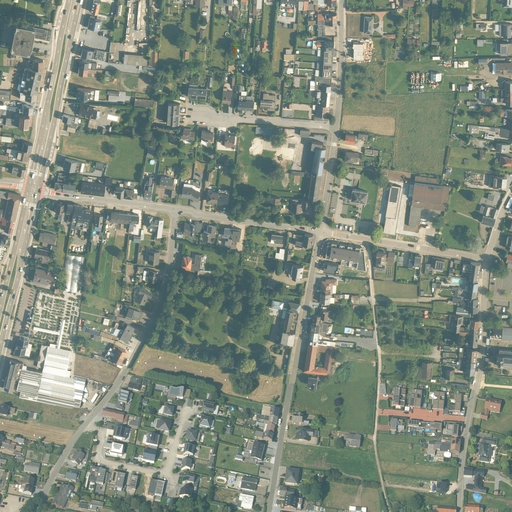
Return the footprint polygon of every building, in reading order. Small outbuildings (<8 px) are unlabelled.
[(93,0),(90,12),(97,13),(99,2),(99,0),(93,0)] [(228,15),(232,15),(232,0),(218,0),(218,2),(227,3),(227,5),(229,5),(228,15)] [(298,0),(298,11),(307,11),(307,8),(308,7),(308,0),(298,0)] [(97,19),(98,18),(105,20),(106,15),(97,13),(96,19),(89,18),(87,27),(100,29),(101,25),(100,24),(100,20),(97,19)] [(364,14),(364,31),(372,31),(373,15),(364,14)] [(308,22),(318,22),(318,34),(325,34),(325,24),(337,24),(337,18),(318,18),(313,18),(309,18),(308,18),(308,22)] [(511,29),(511,21),(499,22),(499,34),(511,34),(511,29)] [(45,39),(47,29),(16,23),(15,28),(14,28),(11,44),(10,49),(29,52),(30,48),(32,37),(45,39)] [(313,38),(312,46),(321,47),(324,47),(328,48),(328,46),(333,46),(334,39),(313,38)] [(511,40),(496,40),(496,46),(500,46),(500,52),(508,52),(508,51),(511,50),(511,40)] [(331,64),(331,61),(332,59),(333,54),(333,46),(328,46),(328,48),(324,47),(321,47),(320,53),(320,61),(319,67),(319,74),(332,75),(332,68),(332,64),(331,64)] [(153,52),(153,47),(148,47),(148,52),(149,52),(149,65),(157,65),(157,53),(157,52),(153,52)] [(102,60),(104,51),(94,49),(94,51),(82,48),(80,56),(93,57),(102,61),(102,60)] [(146,66),(147,55),(124,53),(123,64),(146,66)] [(43,60),(28,59),(28,63),(32,63),(32,68),(41,69),(42,69),(43,60)] [(492,61),(492,71),(511,71),(511,60),(492,61)] [(78,67),(95,69),(96,63),(79,61),(78,67)] [(78,67),(77,74),(86,75),(92,76),(93,73),(96,73),(96,69),(78,67)] [(38,81),(41,69),(32,68),(24,68),(21,80),(38,81)] [(431,68),(431,77),(441,77),(441,68),(431,68)] [(250,80),(256,81),(256,78),(258,78),(258,73),(256,73),(250,72),(250,80)] [(331,84),(331,83),(331,82),(332,75),(319,74),(315,74),(315,78),(310,78),(310,88),(322,89),(322,88),(330,88),(331,86),(331,84)] [(511,78),(503,79),(501,81),(505,84),(505,87),(511,86),(511,78)] [(18,83),(16,89),(19,90),(19,91),(36,92),(38,81),(21,80),(20,84),(18,83)] [(238,106),(246,106),(247,93),(246,93),(246,89),(242,89),(242,88),(240,88),(242,88),(242,83),(238,83),(237,89),(241,89),(241,93),(240,92),(240,93),(239,98),(238,106)] [(197,85),(189,84),(188,96),(197,97),(197,85)] [(227,86),(223,86),(222,99),(230,100),(231,89),(227,88),(227,86)] [(511,94),(511,86),(505,87),(501,87),(501,95),(511,94)] [(76,93),(76,98),(89,99),(94,99),(95,89),(77,88),(77,93),(76,93)] [(197,88),(197,97),(205,98),(206,88),(197,88)] [(322,88),(322,89),(310,88),(309,88),(309,91),(308,91),(307,93),(314,94),(316,94),(316,95),(317,95),(317,94),(318,94),(318,102),(329,103),(330,88),(322,88)] [(0,99),(10,101),(11,91),(0,90),(0,99)] [(36,93),(20,91),(19,98),(35,100),(36,93)] [(267,108),(275,108),(276,98),(275,98),(275,93),(269,92),(269,91),(264,91),(262,104),(268,104),(267,108)] [(254,94),(247,93),(246,106),(254,107),(254,106),(256,107),(257,100),(254,99),(254,98),(254,94)] [(154,100),(155,95),(152,95),(151,100),(134,98),(134,107),(153,108),(154,100)] [(323,113),(323,112),(328,113),(329,103),(318,102),(313,102),(312,107),(315,107),(315,113),(323,113)] [(180,103),(167,103),(166,123),(179,124),(180,103)] [(9,106),(8,111),(32,113),(33,106),(28,106),(28,104),(23,104),(21,104),(21,109),(17,109),(17,107),(9,106)] [(80,104),(77,116),(78,116),(79,115),(95,119),(95,118),(98,119),(99,111),(97,110),(96,110),(96,108),(93,107),(80,104)] [(510,106),(500,106),(500,113),(505,114),(509,114),(511,114),(511,107),(510,107),(510,106)] [(28,117),(29,116),(14,114),(14,118),(6,117),(5,119),(0,118),(0,124),(28,127),(27,127),(28,121),(28,120),(28,117)] [(75,128),(78,128),(79,125),(76,124),(78,118),(63,114),(61,120),(68,121),(66,130),(74,132),(75,128)] [(488,128),(491,128),(494,129),(494,130),(497,130),(498,131),(501,134),(509,135),(511,135),(511,126),(507,126),(495,125),(469,122),(469,123),(468,123),(467,126),(469,126),(468,131),(471,131),(472,126),(478,126),(481,126),(481,128),(485,128),(486,126),(488,127),(488,128)] [(190,131),(190,129),(183,128),(183,133),(181,133),(181,137),(183,139),(189,140),(189,141),(193,141),(194,132),(190,131)] [(202,130),(201,143),(206,143),(206,139),(213,140),(213,131),(202,130)] [(346,131),(345,138),(349,139),(349,140),(354,140),(355,138),(357,139),(358,136),(367,137),(368,131),(365,131),(358,130),(358,133),(346,131)] [(225,133),(221,133),(221,141),(225,141),(225,142),(225,144),(225,145),(230,145),(230,144),(230,143),(235,143),(235,133),(225,132),(225,133)] [(312,170),(322,170),(324,156),(325,153),(324,153),(326,144),(322,144),(323,140),(312,138),(311,142),(314,142),(314,144),(317,144),(316,146),(309,145),(305,170),(307,171),(307,172),(311,172),(311,171),(312,171),(312,170)] [(497,139),(495,139),(494,147),(498,147),(508,149),(509,141),(499,140),(497,140),(497,139)] [(30,151),(32,143),(23,141),(22,145),(7,143),(6,148),(21,150),(21,149),(30,151)] [(27,160),(29,151),(21,149),(21,150),(6,148),(6,151),(8,152),(8,155),(0,154),(0,158),(8,160),(9,156),(27,160)] [(358,156),(359,151),(346,149),(345,158),(354,159),(354,155),(358,156)] [(495,157),(494,160),(506,162),(506,161),(510,161),(511,155),(507,155),(507,154),(500,153),(500,157),(495,157)] [(65,158),(62,168),(79,172),(79,171),(83,172),(84,167),(85,163),(65,158)] [(93,165),(93,167),(94,167),(94,169),(102,170),(103,164),(96,162),(95,165),(93,165)] [(23,175),(25,168),(12,165),(12,168),(0,165),(0,170),(5,171),(23,175)] [(390,166),(389,173),(414,176),(415,170),(390,166)] [(309,191),(318,193),(322,170),(312,170),(312,171),(309,191)] [(61,190),(64,174),(64,173),(58,172),(58,174),(57,182),(55,182),(54,189),(61,190)] [(414,182),(412,194),(412,199),(411,203),(421,204),(441,207),(446,208),(449,183),(439,182),(439,176),(415,173),(414,182)] [(68,179),(68,174),(64,174),(61,190),(74,192),(75,182),(70,181),(70,183),(67,182),(67,179),(68,179)] [(143,198),(150,199),(154,178),(153,177),(153,175),(150,174),(150,177),(149,177),(148,184),(144,184),(143,189),(144,189),(143,198)] [(490,174),(489,185),(501,186),(502,185),(506,185),(507,175),(498,175),(494,175),(494,174),(490,174)] [(88,176),(82,176),(82,177),(81,183),(80,191),(88,192),(90,178),(87,178),(88,176)] [(161,176),(159,186),(165,187),(165,186),(171,187),(171,189),(169,188),(168,196),(174,197),(175,189),(174,189),(175,183),(173,182),(174,178),(170,178),(170,177),(161,176)] [(91,181),(91,179),(90,178),(88,192),(102,194),(103,194),(104,184),(92,183),(93,181),(91,181)] [(190,197),(192,180),(188,180),(188,184),(184,183),(183,186),(182,196),(190,197)] [(197,181),(192,180),(190,197),(199,198),(200,188),(199,188),(200,185),(196,185),(197,181)] [(122,196),(136,198),(137,191),(136,189),(133,188),(134,185),(129,184),(130,181),(125,181),(124,181),(124,184),(122,196)] [(402,184),(391,182),(382,229),(393,231),(402,184)] [(117,191),(116,195),(122,196),(124,184),(119,183),(119,187),(115,186),(114,190),(117,191)] [(207,190),(206,198),(211,199),(211,200),(217,200),(218,189),(212,189),(213,187),(208,187),(208,188),(208,190),(207,190)] [(219,187),(217,200),(228,201),(229,188),(219,187)] [(353,187),(351,197),(366,200),(367,189),(353,187)] [(19,200),(20,194),(8,191),(0,190),(0,196),(6,198),(8,199),(5,209),(2,208),(1,209),(0,209),(0,216),(14,219),(16,212),(17,208),(19,200)] [(292,199),(292,208),(302,209),(302,203),(317,204),(318,198),(313,198),(304,197),(290,196),(290,199),(292,199)] [(59,203),(57,203),(56,208),(55,208),(54,211),(55,212),(55,211),(58,212),(57,221),(60,221),(63,204),(62,203),(60,202),(59,203)] [(485,204),(483,210),(483,212),(481,219),(493,223),(498,206),(485,202),(485,204)] [(71,224),(74,204),(67,203),(65,212),(69,212),(67,220),(66,223),(71,224)] [(421,204),(411,203),(408,222),(409,224),(414,224),(415,223),(416,221),(419,221),(421,204)] [(81,205),(74,204),(71,222),(76,223),(75,225),(75,226),(87,227),(90,210),(82,208),(83,207),(82,207),(81,206),(81,205)] [(118,212),(111,211),(110,215),(109,215),(108,221),(112,222),(112,224),(116,224),(118,212)] [(118,212),(117,223),(125,224),(126,221),(129,222),(130,213),(118,212)] [(130,213),(128,230),(132,231),(134,222),(137,222),(138,214),(130,213)] [(95,214),(94,230),(100,230),(102,215),(95,214)] [(14,219),(0,216),(0,220),(2,221),(2,224),(5,225),(3,231),(11,232),(14,219)] [(151,218),(151,217),(147,216),(146,227),(150,227),(149,231),(154,231),(154,235),(154,236),(160,237),(161,229),(163,219),(158,219),(151,218)] [(185,223),(183,235),(190,236),(191,232),(194,233),(195,222),(191,222),(191,224),(185,223)] [(204,228),(203,236),(210,237),(211,233),(215,234),(217,223),(208,222),(207,228),(204,228)] [(233,225),(225,224),(224,228),(223,228),(222,233),(226,234),(226,237),(224,247),(230,247),(231,238),(231,236),(233,225)] [(241,227),(233,225),(231,236),(240,237),(241,227)] [(282,241),(283,232),(272,230),(271,240),(282,241)] [(306,242),(311,243),(313,232),(305,230),(303,239),(296,237),(295,243),(302,244),(302,245),(306,245),(306,242)] [(40,232),(38,240),(53,244),(55,234),(44,231),(43,232),(40,232)] [(0,240),(0,242),(8,244),(9,240),(10,238),(7,238),(7,237),(3,236),(3,237),(1,237),(0,240)] [(276,249),(275,255),(284,256),(285,246),(280,245),(279,250),(276,249)] [(49,251),(36,248),(35,252),(34,257),(36,257),(35,261),(47,263),(49,251)] [(376,265),(384,266),(386,249),(385,249),(384,248),(383,248),(382,249),(377,249),(377,250),(376,250),(376,252),(376,265)] [(394,250),(388,250),(387,259),(394,260),(394,258),(396,258),(397,252),(394,252),(394,250)] [(148,251),(147,263),(158,264),(159,252),(148,251)] [(209,275),(210,273),(211,268),(200,267),(202,252),(196,251),(195,261),(192,260),(192,255),(186,254),(186,256),(184,256),(183,261),(182,261),(182,262),(181,265),(198,267),(197,273),(209,275)] [(409,255),(407,264),(415,265),(415,262),(420,263),(421,253),(415,252),(414,257),(414,255),(409,255)] [(77,291),(81,255),(68,254),(64,290),(77,291)] [(426,260),(425,266),(431,267),(432,264),(443,266),(444,256),(436,255),(432,254),(432,255),(431,261),(426,260)] [(479,270),(480,261),(471,259),(470,262),(463,261),(462,268),(466,268),(465,275),(468,276),(473,276),(478,276),(479,270)] [(292,274),(292,276),(299,277),(300,272),(301,272),(301,273),(302,273),(304,262),(303,262),(293,261),(291,267),(290,268),(289,269),(289,272),(290,273),(291,274),(292,274)] [(32,281),(47,285),(47,283),(52,284),(54,274),(50,273),(50,271),(35,268),(34,272),(32,281)] [(144,270),(143,271),(142,280),(145,280),(145,281),(156,282),(157,272),(146,270),(144,270)] [(337,282),(337,276),(326,275),(326,277),(321,277),(320,290),(336,290),(336,282),(337,282)] [(476,289),(478,276),(473,276),(468,276),(467,283),(465,283),(464,287),(476,289)] [(264,279),(263,285),(274,287),(276,280),(268,279),(264,279)] [(140,287),(135,301),(144,305),(146,299),(146,298),(146,297),(150,298),(152,293),(140,287)] [(345,293),(345,292),(345,291),(320,290),(320,299),(334,300),(334,295),(344,295),(345,295),(345,294),(345,293)] [(358,293),(352,292),(351,294),(351,298),(350,298),(350,299),(351,299),(351,301),(359,301),(359,294),(358,294),(358,293)] [(283,304),(284,299),(272,297),(271,304),(283,306),(281,314),(285,315),(283,326),(290,327),(294,308),(299,309),(301,301),(288,298),(288,299),(287,305),(283,304)] [(478,305),(478,302),(477,302),(477,301),(468,301),(457,300),(456,312),(470,313),(471,308),(477,308),(477,305),(478,305)] [(313,311),(312,318),(324,319),(325,315),(329,316),(330,307),(320,306),(319,312),(313,311)] [(128,307),(125,317),(132,319),(132,318),(134,319),(134,318),(139,319),(141,312),(128,307)] [(460,320),(462,320),(463,313),(449,312),(449,319),(451,319),(460,320)] [(469,324),(477,325),(478,318),(469,316),(468,320),(467,323),(469,324)] [(510,318),(507,318),(503,317),(502,323),(491,322),(490,324),(490,331),(490,335),(500,336),(501,336),(511,336),(511,317),(510,318)] [(326,332),(326,328),(327,328),(329,320),(312,318),(312,320),(311,320),(310,326),(319,328),(319,329),(321,329),(321,331),(326,332)] [(450,327),(478,329),(478,326),(469,324),(467,323),(465,323),(465,324),(460,324),(460,320),(451,319),(450,327)] [(134,327),(123,322),(122,325),(125,327),(123,331),(130,335),(134,327)] [(293,341),(295,329),(290,327),(283,326),(282,331),(280,331),(278,337),(279,338),(278,341),(278,342),(282,343),(283,342),(284,339),(293,341)] [(98,336),(99,331),(87,327),(85,332),(98,336)] [(459,328),(459,332),(465,332),(465,334),(469,335),(468,338),(464,338),(464,341),(469,340),(477,341),(478,329),(459,328)] [(123,331),(119,329),(116,336),(119,337),(119,338),(127,342),(130,335),(123,331)] [(318,334),(310,333),(309,340),(328,342),(329,337),(318,336),(318,334)] [(16,344),(14,351),(29,355),(31,344),(28,343),(28,340),(27,340),(28,336),(20,335),(19,338),(18,338),(16,344)] [(342,354),(339,354),(339,344),(335,343),(328,342),(309,340),(304,368),(318,370),(323,371),(330,372),(333,358),(341,359),(342,354)] [(43,368),(47,346),(41,344),(36,367),(43,368)] [(459,352),(476,353),(476,346),(459,344),(459,352)] [(114,353),(122,357),(125,351),(114,345),(112,349),(115,351),(114,353)] [(79,408),(85,381),(69,377),(70,371),(70,370),(66,370),(70,350),(47,346),(43,368),(42,371),(25,368),(21,367),(16,389),(17,389),(20,390),(19,396),(79,408)] [(497,351),(497,357),(498,357),(497,362),(511,363),(511,347),(499,346),(498,351),(497,351)] [(115,361),(119,363),(122,357),(114,353),(110,351),(108,355),(106,353),(104,356),(106,357),(105,358),(114,362),(115,361)] [(432,374),(432,359),(422,359),(422,363),(415,363),(415,374),(432,374)] [(25,368),(26,365),(22,364),(22,362),(10,360),(3,388),(17,392),(17,389),(16,389),(21,367),(25,368)] [(475,363),(457,362),(457,365),(458,365),(458,367),(465,367),(465,369),(473,370),(474,370),(475,363)] [(446,365),(445,374),(453,375),(454,366),(446,365)] [(309,373),(308,381),(312,382),(312,383),(317,384),(318,377),(322,377),(323,371),(318,370),(317,375),(309,373)] [(140,386),(141,381),(133,379),(133,378),(131,377),(129,385),(127,390),(132,391),(132,390),(136,391),(136,392),(139,393),(141,386),(140,386)] [(442,388),(468,391),(469,383),(450,380),(449,384),(441,383),(440,386),(442,386),(442,388)] [(175,399),(190,402),(191,396),(191,394),(185,393),(169,390),(168,395),(167,394),(166,399),(171,400),(175,401),(175,399)] [(117,401),(115,409),(123,411),(124,409),(122,408),(123,403),(126,404),(127,399),(131,400),(132,395),(121,392),(118,402),(117,401)] [(405,394),(394,393),(393,401),(399,402),(400,399),(405,400),(405,394)] [(461,405),(462,399),(450,398),(450,404),(455,404),(455,407),(461,408),(461,405)] [(393,401),(393,410),(404,411),(405,405),(399,405),(399,402),(393,401)] [(501,406),(501,405),(486,402),(484,412),(485,412),(484,418),(481,417),(480,422),(487,423),(489,415),(499,417),(501,406)] [(167,405),(165,404),(164,407),(162,415),(172,417),(173,409),(167,408),(167,405)] [(216,408),(204,405),(203,409),(204,409),(203,415),(210,416),(210,415),(214,416),(216,408)] [(0,414),(7,416),(7,412),(14,414),(15,410),(0,406),(0,414)] [(449,415),(460,416),(461,408),(455,407),(455,410),(449,409),(449,415)] [(127,416),(103,410),(102,416),(112,418),(111,421),(114,422),(115,420),(125,423),(127,416)] [(271,412),(263,411),(261,419),(278,422),(279,414),(276,413),(276,412),(271,412)] [(267,427),(277,429),(278,422),(261,419),(257,418),(256,422),(264,424),(264,426),(267,427)] [(298,420),(294,419),(293,426),(304,427),(304,428),(309,428),(309,424),(305,423),(305,420),(298,419),(298,420)] [(170,423),(157,420),(155,430),(168,433),(170,423)] [(201,422),(199,430),(210,432),(211,430),(213,431),(214,425),(212,424),(212,423),(203,421),(203,423),(201,422)] [(403,426),(403,424),(391,423),(390,434),(391,435),(391,438),(395,438),(395,435),(396,435),(397,433),(404,434),(405,427),(403,426)] [(116,425),(115,428),(113,437),(113,438),(116,439),(125,441),(126,436),(127,436),(128,431),(127,431),(127,427),(116,425)] [(408,425),(408,431),(416,431),(416,434),(421,435),(422,432),(425,432),(425,427),(408,425)] [(264,427),(257,426),(256,429),(265,431),(264,436),(265,437),(274,439),(276,430),(266,428),(267,427),(264,426),(264,427)] [(459,430),(447,429),(447,434),(452,435),(452,440),(458,441),(459,430)] [(195,436),(188,434),(187,443),(199,445),(201,437),(203,437),(203,434),(195,432),(195,436)] [(297,437),(296,443),(309,445),(310,440),(317,440),(317,439),(319,439),(319,435),(297,432),(296,436),(297,437)] [(148,435),(146,446),(157,448),(159,437),(148,435)] [(264,443),(272,445),(274,439),(265,437),(256,435),(255,440),(264,443)] [(0,443),(14,447),(21,448),(22,446),(10,443),(10,442),(3,440),(4,438),(3,438),(0,436),(0,443)] [(359,451),(361,440),(347,439),(347,440),(344,439),(343,449),(359,451)] [(486,466),(489,466),(490,460),(491,460),(492,451),(489,451),(489,449),(496,449),(497,443),(482,441),(481,446),(480,446),(479,450),(478,453),(479,453),(478,460),(479,460),(479,465),(486,466)] [(111,450),(110,454),(116,456),(117,455),(121,456),(123,447),(112,444),(111,448),(112,448),(111,450)] [(265,450),(249,446),(247,453),(263,457),(265,450)] [(149,451),(144,450),(142,460),(153,463),(154,459),(153,459),(155,452),(156,453),(156,450),(149,448),(149,451)] [(429,463),(430,459),(435,459),(435,455),(436,455),(436,453),(436,449),(428,448),(427,463),(429,463)] [(27,449),(26,457),(31,458),(31,456),(34,456),(34,450),(27,449)] [(85,454),(78,449),(71,461),(79,466),(85,454)] [(194,459),(195,451),(185,449),(184,457),(194,459)] [(263,461),(262,461),(263,457),(247,453),(245,453),(244,460),(236,458),(235,462),(243,464),(243,461),(262,466),(263,461)] [(0,457),(12,460),(12,457),(0,454),(0,467),(1,463),(5,464),(6,461),(0,459),(0,457)] [(25,464),(23,472),(37,475),(39,465),(29,463),(28,465),(25,464)] [(192,465),(182,463),(182,464),(183,464),(182,471),(190,473),(192,465)] [(92,468),(89,482),(95,484),(98,470),(92,468)] [(105,471),(98,470),(95,484),(102,485),(103,482),(106,483),(108,474),(105,473),(105,471)] [(67,471),(65,479),(75,481),(74,484),(80,485),(81,480),(78,480),(79,474),(67,471)] [(464,472),(464,480),(472,480),(472,481),(475,481),(474,490),(466,488),(466,489),(466,492),(466,493),(485,498),(487,492),(481,491),(481,485),(483,485),(483,481),(484,481),(484,474),(464,472)] [(118,474),(111,473),(111,475),(108,474),(106,483),(110,483),(110,486),(115,488),(118,474)] [(299,475),(287,473),(285,487),(298,488),(299,475)] [(118,474),(115,488),(114,492),(116,492),(117,488),(122,489),(125,476),(118,474)] [(135,490),(137,478),(131,477),(128,489),(135,490)] [(24,478),(22,486),(32,488),(34,480),(24,478)] [(196,480),(184,478),(182,485),(190,486),(190,489),(197,491),(199,486),(195,485),(196,480)] [(147,495),(154,496),(157,482),(150,481),(147,495)] [(243,481),(241,492),(255,494),(256,490),(257,484),(243,481)] [(161,483),(157,482),(154,496),(161,498),(164,484),(161,484),(161,483)] [(67,487),(63,485),(61,484),(60,487),(57,494),(67,500),(71,501),(73,498),(69,496),(71,492),(72,492),(74,488),(68,486),(67,487)] [(22,486),(21,489),(23,490),(22,493),(31,495),(32,488),(22,486)] [(447,497),(447,487),(437,487),(437,497),(447,497)] [(192,495),(196,496),(197,491),(190,489),(189,492),(181,490),(180,497),(191,500),(192,495)] [(301,498),(294,497),(295,494),(287,492),(281,491),(280,500),(286,501),(291,502),(294,502),(300,503),(301,498)] [(57,494),(52,504),(60,508),(60,507),(63,509),(67,500),(57,494)] [(240,502),(241,498),(253,501),(241,498),(240,502),(236,501),(234,511),(239,511),(242,511),(249,511),(250,511),(252,505),(253,505),(254,501),(241,498),(240,502)] [(285,505),(284,511),(286,511),(301,511),(303,503),(300,503),(294,502),(291,502),(290,505),(285,505)]
